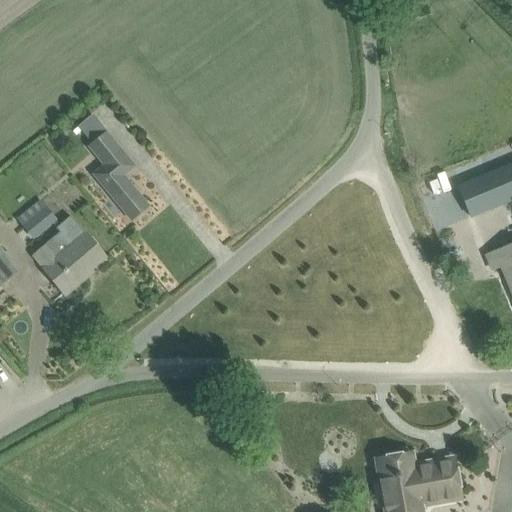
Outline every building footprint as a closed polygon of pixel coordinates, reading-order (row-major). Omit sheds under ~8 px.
[(106,133),(89,147),(111,174),(100,183),(131,221),(148,207),(123,176),(134,167),(106,133)] [(511,164),(458,187),(470,217),(511,199),(511,164)] [(40,200),(17,219),(33,239),(56,219),(40,200)] [(43,270),(64,295),(86,277),(84,275),(105,258),(86,235),(70,217),(56,229),(60,234),(34,256),(45,269),(43,270)] [(511,245),(486,256),(492,271),(502,267),(511,292),(511,245)] [(0,249),(0,285),(18,271),(0,249)] [(412,454),(376,460),(385,511),(421,511),(421,506),(427,505),(460,499),(459,495),(453,459),(431,463),(431,465),(414,468),(412,454)]
